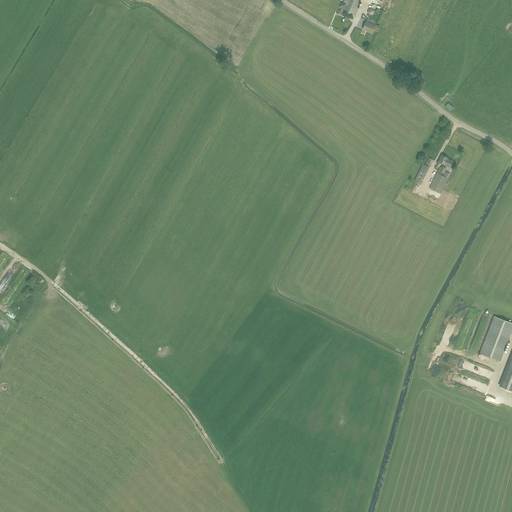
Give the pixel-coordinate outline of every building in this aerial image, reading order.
[(344,0),(343,3),(340,3),(336,13),(342,16),(344,12),(355,16),(360,2),(358,2),(358,0),(344,0)] [(363,29),(373,33),(374,30),(378,32),(380,27),(376,25),(375,26),(366,22),(363,29)] [(443,176),(446,168),(445,167),(446,165),(450,167),(453,161),(448,158),(442,155),(439,162),(443,164),(442,166),(440,171),(439,170),(430,188),(441,194),(448,178),(443,176)] [(427,161),(426,164),(430,166),(434,160),(429,158),(427,161)] [(418,183),(420,184),(421,184),(430,167),(423,163),(414,181),(418,183)] [(511,323),(494,316),(480,353),(500,361),(511,330),(511,323)] [(511,355),(501,386),(511,390),(511,355)]
